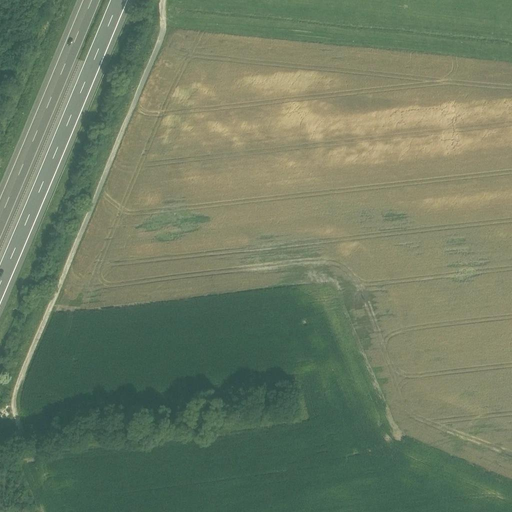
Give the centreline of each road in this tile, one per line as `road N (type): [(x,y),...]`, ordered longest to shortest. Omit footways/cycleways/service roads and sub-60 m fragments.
road 1 (unclassified): [(161,0),(158,42),(20,384),(29,456)]
road 2 (motorway): [(0,288),(121,0)]
road 3 (motorway): [(85,0),(0,201)]
